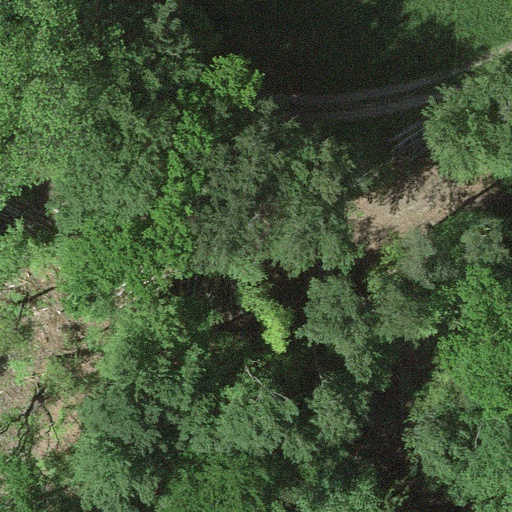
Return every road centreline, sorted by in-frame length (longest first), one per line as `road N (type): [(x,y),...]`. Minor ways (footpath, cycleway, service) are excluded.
road 1 (track): [(511,144),(418,200),(305,232),(169,234),(0,160)]
road 2 (track): [(511,50),(423,83),(269,102),(102,47),(51,0)]
